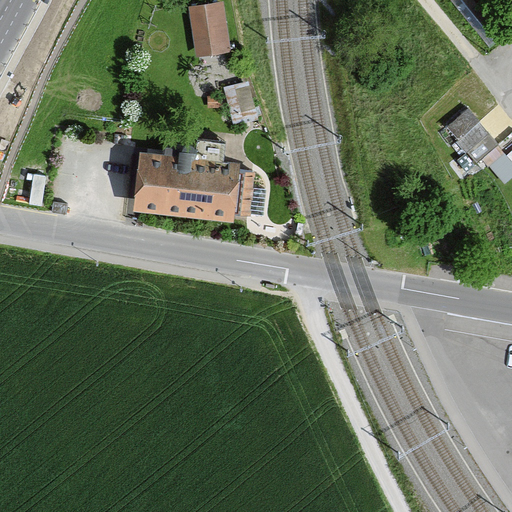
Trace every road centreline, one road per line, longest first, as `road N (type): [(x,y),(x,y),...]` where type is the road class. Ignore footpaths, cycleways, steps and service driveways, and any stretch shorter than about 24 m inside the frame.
road 1 (unclassified): [(511,306),(0,216)]
road 2 (track): [(301,270),(403,511)]
road 3 (track): [(426,0),(510,100)]
